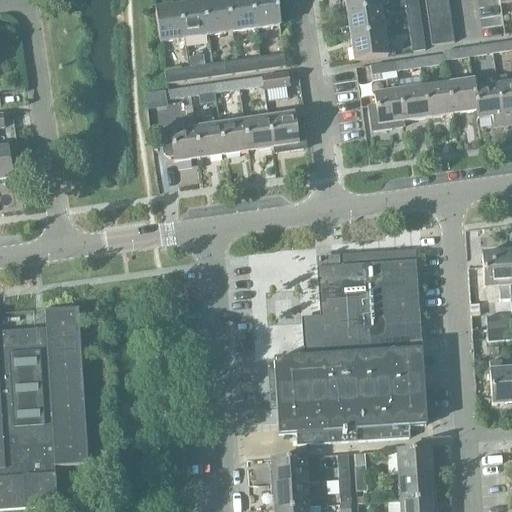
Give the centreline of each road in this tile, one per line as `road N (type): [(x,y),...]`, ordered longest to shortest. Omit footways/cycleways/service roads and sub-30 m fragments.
road 1 (residential): [(470,511),(449,193)]
road 2 (residential): [(231,511),(213,229)]
road 3 (residential): [(60,249),(27,24),(7,0)]
road 4 (residential): [(328,210),(299,0)]
road 5 (residential): [(60,249),(213,229)]
road 6 (residential): [(328,210),(449,193)]
